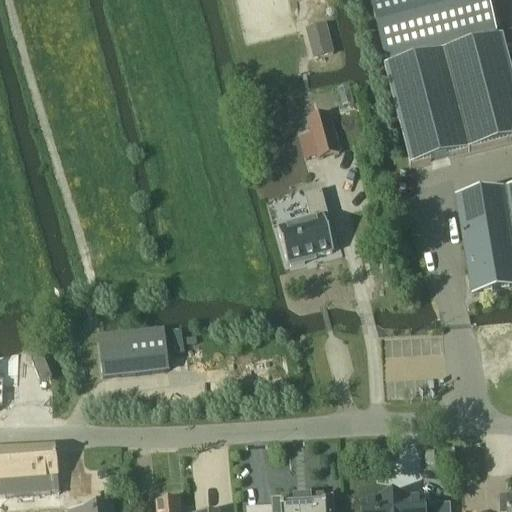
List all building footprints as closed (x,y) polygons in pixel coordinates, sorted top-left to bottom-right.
[(367,0),(386,68),(497,38),(486,0),(367,0)] [(305,33),(312,62),(334,56),(326,27),(305,33)] [(511,83),(501,41),(385,71),(411,169),(511,143),(511,83)] [(339,157),(329,118),(308,124),(318,162),(339,157)] [(511,194),(456,203),(471,301),(511,294),(511,194)] [(277,234),(287,268),(290,267),(291,271),(305,267),(304,264),(334,255),(328,234),(331,233),(321,195),(309,198),(311,204),(305,205),(310,220),(294,224),(295,229),(277,234)] [(509,353),(508,335),(490,336),(491,355),(509,353)] [(122,379),(118,341),(116,341),(99,343),(103,381),(119,379),(122,379)] [(0,501),(59,498),(54,452),(0,455),(0,501)] [(454,453),(446,454),(445,454),(446,469),(455,468),(454,453)] [(511,511),(511,498),(499,499),(499,511),(511,511)] [(130,500),(131,508),(142,507),(141,499),(130,500)] [(449,511),(449,509),(430,510),(430,499),(408,500),(409,511),(389,511),(383,511),(383,507),(363,508),(363,511),(449,511)] [(266,511),(332,511),(332,503),(332,501),(330,501),(310,503),(310,502),(308,502),(297,503),(297,502),(294,503),(275,505),(275,504),(272,505),(273,507),(273,511),(266,511)]
